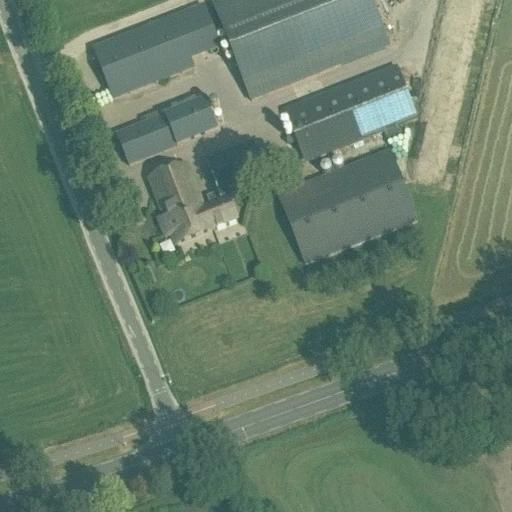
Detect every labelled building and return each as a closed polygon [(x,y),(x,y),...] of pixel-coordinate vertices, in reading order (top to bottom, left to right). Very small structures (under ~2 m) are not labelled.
[(367,0),(228,0),(215,5),(252,104),(387,52),(367,0)] [(205,8),(95,50),(115,101),(195,70),(192,62),(222,51),(205,8)] [(396,72),(286,114),(306,166),(416,124),(396,72)] [(207,102),(117,136),(130,168),(219,133),(207,102)] [(189,168),(151,183),(165,220),(160,222),(167,240),(172,238),(176,248),(214,233),(214,232),(238,223),(227,194),(268,177),(255,144),(210,161),(222,190),(205,197),(208,204),(204,206),(189,168)] [(390,155),(279,198),(306,269),(416,222),(390,155)] [(511,511),(511,497),(447,511),(511,511)]
